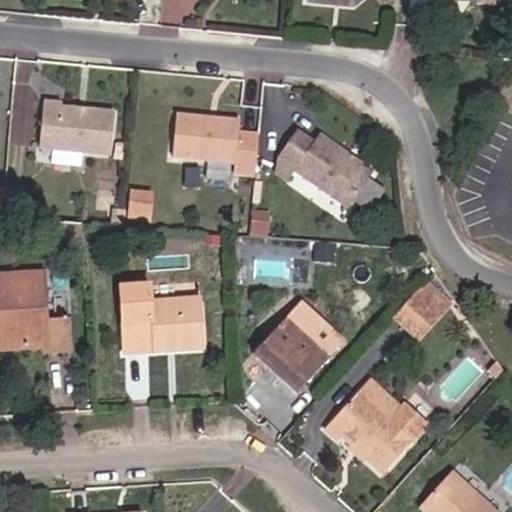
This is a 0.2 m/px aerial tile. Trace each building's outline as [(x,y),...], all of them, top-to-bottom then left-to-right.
[(54,107),(37,106),(33,151),(103,158),(107,116),(54,111),(54,107)] [(250,178),(254,138),(234,136),(235,124),(171,118),(167,161),(231,167),(230,176),(250,178)] [(368,177),(314,139),(305,152),(288,140),(273,163),(270,176),(283,185),(290,174),(344,212),(368,177)] [(20,189),(0,186),(0,216),(17,218),(20,189)] [(143,224),(144,204),(124,202),(123,222),(143,224)] [(0,355),(37,353),(37,358),(59,358),(57,327),(39,327),(36,275),(0,277),(0,355)] [(170,344),(170,354),(197,352),(195,300),(145,300),(144,286),(117,288),(119,355),(148,354),(147,344),(170,344)] [(416,298),(393,323),(415,345),(439,322),(416,298)] [(285,319),(251,354),(296,397),(328,362),(285,319)] [(147,344),(148,354),(170,354),(170,344),(147,344)] [(424,432),(400,411),(384,429),(352,401),(322,435),(336,449),(341,444),(353,455),(355,451),(366,461),(364,464),(381,480),(424,432)] [(496,511),(448,472),(422,503),(433,511),(496,511)] [(433,511),(422,503),(414,511),(433,511)]
